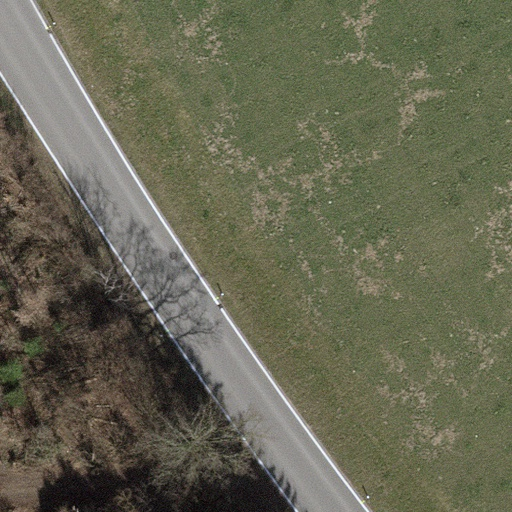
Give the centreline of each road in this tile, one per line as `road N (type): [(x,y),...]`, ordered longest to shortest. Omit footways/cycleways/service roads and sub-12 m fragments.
road 1 (tertiary): [(0,23),(143,271),(331,511)]
road 2 (track): [(293,463),(0,491)]
